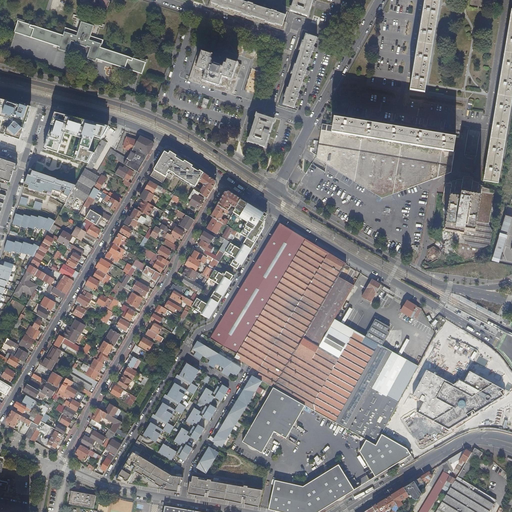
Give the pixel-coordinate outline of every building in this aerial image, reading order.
[(87,0),(85,6),(105,12),(110,1),(105,0),(100,0),(101,0),(99,0),(87,0)] [(210,0),(209,6),(271,26),(284,30),(286,22),(284,21),(286,15),(277,12),(272,10),(253,5),(249,3),(239,0),(210,0)] [(312,5),(313,0),(294,0),(291,11),(308,16),(312,5)] [(424,0),(410,90),(425,92),(440,0),(424,0)] [(493,0),(470,0),(469,7),(495,11),(496,1),(493,0)] [(511,9),(511,10),(484,181),(499,183),(511,101),(511,9)] [(75,31),(66,52),(85,58),(94,37),(91,36),(94,26),(81,22),(78,32),(75,31)] [(34,26),(29,37),(48,43),(53,32),(34,26)] [(53,32),(48,43),(60,47),(59,50),(66,52),(75,31),(66,28),(64,36),(53,32)] [(313,52),(314,47),(317,37),(311,35),(311,33),(303,30),(279,105),(287,107),(288,106),(294,108),(297,98),(299,94),(305,75),(306,70),(313,52)] [(94,37),(85,58),(96,62),(97,60),(142,74),(146,63),(101,48),(103,40),(94,37)] [(193,82),(206,86),(218,62),(214,61),(213,64),(212,64),(213,60),(201,56),(193,82)] [(218,62),(206,86),(228,93),(236,67),(225,64),(224,68),(223,67),(224,64),(218,62)] [(253,93),(261,72),(252,68),(244,90),(253,93)] [(31,107),(0,99),(0,116),(12,121),(11,124),(10,124),(6,135),(17,139),(19,135),(22,136),(31,107)] [(107,126),(49,110),(39,144),(51,150),(57,133),(79,139),(72,159),(84,163),(107,126)] [(254,126),(253,130),(249,142),(266,147),(270,135),(269,135),(270,132),(271,132),(275,119),(258,114),(254,126)] [(323,125),(318,156),(383,195),(450,170),(456,137),(335,117),(333,127),(323,125)] [(132,151),(138,141),(127,137),(124,148),(132,151)] [(152,142),(140,137),(138,141),(132,151),(127,159),(124,164),(138,173),(154,146),(152,142)] [(71,194),(66,203),(64,206),(69,209),(76,197),(86,202),(89,196),(94,187),(100,178),(102,175),(112,157),(124,164),(127,159),(111,149),(96,175),(91,171),(107,143),(103,140),(102,139),(100,143),(76,185),(71,194)] [(154,170),(166,177),(167,174),(169,171),(174,174),(195,187),(195,186),(199,181),(204,173),(200,170),(199,171),(192,166),(193,165),(192,164),(185,160),(184,162),(179,159),(179,160),(176,158),(177,155),(168,150),(165,151),(154,170)] [(0,178),(10,182),(16,165),(0,159),(0,178)] [(120,166),(116,174),(125,179),(128,181),(134,172),(125,166),(123,168),(120,166)] [(71,194),(76,185),(30,170),(25,187),(55,197),(66,203),(71,194)] [(166,177),(154,170),(151,176),(162,183),(166,177)] [(72,173),(70,180),(76,182),(78,174),(72,173)] [(215,181),(204,173),(199,181),(203,184),(204,186),(201,190),(195,186),(195,187),(194,189),(197,192),(200,194),(207,199),(216,185),(215,181)] [(100,178),(94,187),(99,190),(105,181),(100,178)] [(147,187),(145,189),(153,194),(154,192),(156,189),(157,189),(159,190),(161,191),(163,188),(150,181),(147,187)] [(447,187),(444,202),(448,205),(444,231),(448,232),(464,234),(465,229),(467,230),(465,240),(472,247),(479,248),(489,244),(491,232),(487,225),(492,190),(478,188),(478,187),(470,185),(470,182),(464,181),(464,184),(456,183),(456,185),(452,184),(451,188),(447,187)] [(94,187),(89,196),(96,200),(97,201),(102,192),(99,190),(94,187)] [(145,189),(140,198),(143,200),(147,202),(150,204),(155,195),(153,194),(145,189)] [(103,193),(110,197),(120,203),(122,200),(111,193),(110,195),(104,191),(103,193)] [(235,209),(241,199),(229,191),(225,192),(218,205),(228,211),(230,207),(229,206),(230,205),(234,207),(234,209),(231,209),(229,212),(232,214),(235,209)] [(198,209),(200,211),(206,202),(198,197),(200,194),(197,192),(190,204),(198,209)] [(174,195),(169,205),(179,211),(195,220),(200,211),(198,209),(190,204),(186,202),(174,195)] [(89,196),(86,202),(84,206),(91,210),(96,200),(89,196)] [(112,207),(111,209),(115,212),(120,203),(110,197),(108,199),(109,200),(109,201),(107,205),(112,207)] [(239,211),(245,202),(241,199),(235,209),(239,211)] [(143,200),(138,210),(143,213),(148,216),(154,206),(150,204),(147,202),(143,200)] [(43,203),(35,201),(33,208),(40,210),(43,203)] [(247,216),(252,206),(245,202),(239,211),(247,216)] [(223,224),(226,225),(228,221),(225,219),(223,221),(222,220),(222,218),(225,213),(227,214),(229,212),(228,211),(218,205),(211,217),(213,218),(223,224)] [(270,217),(252,206),(247,216),(242,224),(246,227),(240,237),(246,241),(241,250),(231,244),(225,254),(235,260),(231,266),(238,270),(241,266),(243,268),(261,240),(262,240),(266,232),(268,224),(267,223),(270,217)] [(130,217),(138,222),(143,225),(146,219),(142,216),(143,213),(138,210),(136,208),(130,217)] [(103,218),(109,221),(111,218),(97,209),(95,212),(100,216),(103,218)] [(228,227),(237,232),(242,224),(247,216),(239,211),(235,209),(232,214),(231,216),(229,219),(228,221),(226,225),(228,227)] [(95,224),(96,225),(99,221),(97,220),(100,216),(95,212),(91,210),(86,219),(95,224)] [(184,219),(180,226),(188,231),(195,220),(179,211),(176,215),(181,218),(181,217),(184,219)] [(18,216),(15,215),(13,224),(27,229),(28,227),(34,229),(35,227),(42,229),(43,228),(49,232),(55,221),(51,219),(50,220),(48,219),(41,217),(41,218),(38,217),(34,216),(33,218),(31,217),(27,215),(26,217),(24,216),(18,214),(18,216)] [(502,215),(491,261),(499,263),(510,217),(502,215)] [(130,217),(129,216),(124,224),(129,226),(130,224),(135,227),(138,222),(130,217)] [(216,235),(223,224),(213,218),(207,229),(216,235)] [(87,232),(88,233),(96,238),(101,231),(93,227),(95,224),(86,219),(84,223),(86,224),(82,230),(87,232)] [(158,228),(161,229),(165,232),(171,235),(176,239),(180,241),(185,232),(176,227),(173,232),(170,231),(170,230),(169,229),(158,222),(156,227),(158,228)] [(254,267),(210,339),(235,354),(306,239),(280,224),(264,250),(255,265),(254,267)] [(133,230),(124,225),(120,232),(129,237),(133,230)] [(80,228),(77,227),(72,235),(73,236),(81,241),(87,232),(82,230),(80,228)] [(156,227),(150,236),(155,239),(161,229),(158,228),(156,227)] [(234,238),(237,232),(228,227),(223,236),(227,239),(230,235),(234,238)] [(64,231),(57,241),(67,247),(73,236),(72,235),(64,231)] [(174,243),(176,239),(171,235),(165,232),(163,237),(174,243)] [(209,245),(213,239),(209,236),(210,235),(204,232),(200,239),(202,240),(209,245)] [(115,244),(119,247),(123,241),(122,240),(124,236),(119,234),(113,243),(115,244)] [(35,257),(41,260),(42,261),(54,239),(47,235),(41,247),(35,257)] [(229,246),(231,243),(221,237),(219,240),(229,246)] [(329,253),(306,239),(235,354),(236,355),(235,358),(258,371),(329,253)] [(164,244),(176,252),(178,248),(166,240),(164,244)] [(197,249),(204,253),(209,245),(202,240),(197,249)] [(7,242),(4,250),(12,253),(12,251),(15,243),(10,241),(9,242),(7,242)] [(15,243),(12,251),(20,254),(20,253),(23,243),(18,242),(17,243),(15,243)] [(23,243),(20,253),(28,255),(28,254),(33,245),(26,243),(25,244),(23,243)] [(426,246),(426,253),(432,257),(438,254),(439,247),(433,243),(426,246)] [(115,244),(113,248),(110,252),(114,255),(119,247),(115,244)] [(35,257),(41,247),(36,245),(36,246),(33,245),(28,254),(35,258),(35,257)] [(72,246),(70,249),(82,256),(84,253),(72,246)] [(157,255),(166,260),(171,251),(162,246),(157,255)] [(161,273),(166,264),(168,261),(166,260),(157,255),(144,247),(141,252),(153,260),(149,267),(152,269),(153,268),(161,273)] [(191,258),(199,262),(203,256),(195,251),(191,258)] [(215,260),(219,262),(224,254),(220,251),(215,260)] [(109,252),(106,257),(110,260),(111,260),(112,259),(111,258),(111,257),(115,259),(114,260),(118,262),(120,259),(109,252)] [(71,259),(78,263),(81,257),(74,253),(71,259)] [(329,253),(258,371),(259,372),(256,378),(262,381),(269,385),(275,388),(338,278),(346,264),(340,261),(340,260),(337,258),(329,253)] [(35,258),(30,266),(36,270),(41,260),(35,257),(35,258)] [(196,271),(201,263),(199,262),(191,258),(190,257),(185,265),(188,267),(196,271)] [(71,259),(70,258),(67,264),(74,269),(75,266),(76,267),(78,263),(71,259)] [(102,258),(96,268),(98,269),(106,274),(108,271),(109,272),(110,270),(109,270),(112,264),(108,262),(104,260),(102,258)] [(214,259),(208,268),(210,269),(214,271),(219,262),(215,260),(214,259)] [(4,266),(0,264),(0,269),(12,273),(14,265),(8,263),(7,267),(4,266)] [(72,276),(76,278),(79,273),(65,265),(63,268),(65,270),(64,272),(63,272),(61,274),(64,276),(64,275),(71,279),(72,276)] [(36,270),(30,266),(27,271),(33,274),(51,285),(51,286),(53,282),(54,280),(36,270)] [(155,282),(160,274),(152,269),(149,267),(147,266),(143,273),(147,275),(149,272),(153,274),(151,278),(151,279),(155,282)] [(193,282),(199,273),(196,271),(188,267),(182,275),(189,279),(190,280),(193,282)] [(12,273),(0,269),(0,274),(1,274),(4,275),(3,280),(7,281),(9,282),(12,273)] [(93,278),(101,283),(105,276),(110,279),(111,277),(106,274),(98,269),(93,278)] [(209,279),(211,276),(214,271),(210,269),(206,276),(205,277),(209,279)] [(27,271),(15,293),(20,296),(23,291),(32,296),(35,291),(38,286),(30,281),(30,282),(28,282),(33,274),(27,271)] [(236,277),(226,272),(225,274),(223,273),(222,275),(215,271),(209,281),(218,286),(207,304),(198,299),(191,310),(211,322),(221,306),(220,305),(224,299),(225,299),(234,284),(232,284),(236,277)] [(58,289),(66,295),(74,281),(71,279),(64,275),(64,276),(63,279),(64,279),(58,289)] [(121,286),(125,288),(131,277),(127,275),(122,284),(121,286)] [(86,285),(92,289),(95,291),(99,284),(101,286),(106,289),(108,287),(101,283),(93,278),(91,277),(86,285)] [(204,288),(209,279),(205,277),(200,286),(204,288)] [(302,403),(310,408),(363,438),(375,445),(382,433),(387,424),(418,366),(392,352),(399,338),(387,332),(390,327),(375,319),(365,337),(334,319),(353,286),(338,278),(275,388),(302,403)] [(199,295),(204,288),(200,286),(193,282),(190,280),(189,282),(190,283),(191,283),(192,284),(191,286),(191,287),(198,291),(197,294),(199,295)] [(381,285),(372,280),(362,298),(370,303),(381,285)] [(113,290),(117,292),(121,286),(122,284),(120,282),(118,281),(113,290)] [(51,286),(51,285),(48,290),(64,299),(66,295),(58,289),(54,287),(51,286)] [(171,289),(175,291),(180,294),(183,288),(178,285),(176,287),(174,286),(173,285),(171,289)] [(145,297),(150,288),(146,286),(141,294),(145,297)] [(32,296),(30,299),(35,302),(39,296),(36,294),(37,292),(35,291),(32,296)] [(180,304),(185,297),(180,294),(175,291),(171,298),(180,304)] [(137,308),(143,298),(137,295),(133,293),(127,302),(137,308)] [(81,294),(77,301),(82,304),(82,305),(85,307),(86,306),(87,307),(91,300),(85,296),(81,294)] [(97,303),(107,309),(111,303),(107,301),(108,298),(102,295),(97,303)] [(115,295),(113,299),(123,304),(125,301),(115,295)] [(41,306),(42,306),(50,311),(56,303),(46,297),(41,306)] [(180,312),(182,309),(178,306),(169,301),(166,306),(167,306),(166,308),(174,312),(176,309),(180,312)] [(416,318),(421,309),(417,307),(413,304),(407,301),(400,312),(411,318),(412,316),(416,318)] [(159,305),(155,312),(160,314),(162,312),(170,316),(172,313),(159,305)] [(37,315),(39,316),(44,319),(45,320),(50,311),(42,306),(37,315)] [(79,306),(74,314),(81,319),(87,310),(79,306)] [(130,321),(136,312),(128,307),(125,313),(127,314),(125,318),(130,321)] [(100,320),(106,324),(112,312),(106,309),(100,320)] [(181,318),(184,320),(189,312),(185,310),(180,318),(181,318)] [(162,319),(154,314),(150,320),(155,323),(159,325),(162,319)] [(38,319),(33,327),(38,330),(44,319),(39,316),(38,318),(38,319)] [(435,329),(441,322),(436,318),(430,325),(435,329)] [(22,321),(19,319),(14,327),(17,329),(22,321)] [(121,319),(115,329),(122,333),(124,330),(126,331),(130,324),(121,319)] [(77,320),(72,328),(81,333),(81,334),(86,326),(77,320)] [(158,335),(162,327),(159,325),(155,323),(151,331),(157,335),(158,335)] [(33,327),(31,326),(26,335),(35,340),(40,331),(38,330),(33,327)] [(64,338),(65,338),(75,344),(81,333),(72,328),(68,334),(66,333),(64,338)] [(111,330),(104,341),(113,346),(114,347),(119,339),(118,338),(120,335),(111,330)] [(166,350),(169,345),(164,342),(163,344),(161,343),(164,338),(158,335),(157,335),(151,331),(149,330),(146,334),(154,339),(155,339),(158,341),(156,344),(166,350)] [(35,340),(26,335),(20,345),(24,348),(29,351),(35,340)] [(64,338),(60,335),(55,345),(60,348),(65,338),(64,338)] [(144,338),(139,346),(149,351),(150,349),(151,349),(152,348),(151,347),(153,344),(144,338)] [(20,345),(10,340),(7,345),(14,348),(20,350),(16,356),(15,355),(13,354),(12,355),(20,360),(24,362),(28,354),(23,351),(24,348),(20,345)] [(75,344),(69,341),(67,345),(81,354),(84,349),(75,344)] [(113,346),(104,341),(99,351),(100,352),(107,356),(113,346)] [(194,356),(197,358),(205,346),(198,341),(192,350),(196,352),(194,356)] [(136,345),(132,351),(138,354),(141,348),(136,345)] [(61,350),(54,346),(48,357),(56,362),(62,351),(61,350)] [(203,356),(207,358),(212,350),(205,346),(197,358),(201,360),(203,356)] [(212,350),(207,358),(210,360),(208,364),(211,366),(218,354),(212,350)] [(101,354),(98,360),(102,363),(104,360),(106,359),(107,360),(109,357),(107,356),(100,352),(100,353),(101,354)] [(435,352),(434,353),(433,354),(406,404),(406,405),(406,406),(407,406),(446,427),(448,428),(450,427),(503,396),(505,394),(505,392),(504,389),(502,387),(436,353),(435,352)] [(0,354),(0,359),(6,363),(8,360),(9,361),(8,363),(16,367),(20,360),(12,355),(8,353),(5,358),(0,354)] [(218,354),(211,366),(214,368),(217,364),(220,367),(225,358),(218,354)] [(42,360),(40,364),(41,365),(46,368),(49,369),(50,370),(51,371),(56,362),(48,357),(47,356),(44,361),(42,360)] [(128,366),(128,367),(132,369),(138,360),(133,357),(128,366)] [(225,375),(232,364),(232,363),(225,358),(220,367),(224,369),(222,373),(225,375)] [(90,368),(99,373),(104,364),(102,363),(98,360),(95,359),(90,368)] [(187,363),(180,376),(192,384),(200,371),(187,363)] [(232,364),(225,375),(228,377),(231,373),(236,376),(241,370),(232,364)] [(128,367),(123,376),(131,380),(132,381),(137,372),(132,369),(128,367)] [(0,380),(3,382),(8,385),(15,373),(7,368),(2,377),(0,376),(0,380)] [(86,375),(95,380),(99,373),(90,368),(86,375)] [(66,379),(67,378),(68,376),(57,369),(55,373),(66,379)] [(48,382),(57,387),(62,379),(65,381),(66,379),(55,373),(54,372),(48,382)] [(40,392),(45,395),(51,398),(57,387),(48,382),(34,374),(32,377),(41,382),(41,383),(46,386),(44,390),(42,389),(41,391),(39,389),(38,391),(40,392)] [(68,376),(67,378),(71,381),(81,387),(89,391),(92,387),(69,374),(68,376)] [(177,374),(173,382),(175,383),(181,387),(184,382),(190,386),(187,391),(194,395),(198,388),(192,384),(180,376),(177,374)] [(201,380),(206,384),(211,378),(206,375),(201,380)] [(245,379),(259,387),(262,381),(256,378),(252,375),(251,378),(247,375),(245,379)] [(131,380),(123,376),(119,384),(126,389),(131,380)] [(143,387),(148,378),(144,376),(140,385),(143,387)] [(67,378),(60,389),(60,390),(64,393),(68,395),(71,397),(80,402),(81,401),(82,402),(84,398),(76,393),(67,388),(71,381),(67,378)] [(246,387),(254,392),(255,392),(259,387),(245,379),(243,382),(247,384),(246,387)] [(30,380),(28,385),(38,391),(39,389),(41,386),(30,380)] [(0,391),(7,396),(12,387),(8,385),(3,382),(0,387),(0,391)] [(175,383),(168,396),(180,403),(187,391),(181,387),(175,383)] [(220,383),(216,389),(225,395),(229,389),(220,383)] [(28,385),(24,391),(36,398),(38,395),(43,398),(45,395),(40,392),(38,391),(28,385)] [(128,404),(132,407),(137,398),(134,396),(115,385),(111,393),(119,398),(121,394),(122,394),(124,394),(131,398),(128,404)] [(269,385),(236,439),(256,450),(270,429),(283,437),(302,403),(275,388),(269,385)] [(80,390),(91,397),(93,393),(89,391),(81,387),(80,390)] [(254,392),(246,387),(244,390),(240,388),(238,391),(250,398),(254,392)] [(210,404),(211,405),(215,397),(213,396),(214,394),(213,393),(214,392),(207,388),(199,401),(206,405),(207,403),(208,403),(210,404)] [(215,397),(222,401),(225,395),(216,389),(214,394),(213,396),(215,397)] [(60,390),(57,395),(68,401),(71,397),(68,395),(64,393),(60,390)] [(240,396),(238,400),(246,405),(250,398),(238,391),(236,394),(240,396)] [(163,403),(169,406),(172,401),(179,405),(175,410),(182,414),(186,407),(180,403),(168,396),(165,394),(161,401),(163,403)] [(27,396),(22,404),(28,408),(31,409),(36,401),(27,396)] [(246,405),(238,400),(237,402),(233,399),(231,403),(244,411),(247,406),(246,405)] [(73,400),(69,407),(76,411),(81,404),(73,400)] [(22,404),(18,402),(15,406),(19,409),(19,410),(23,413),(26,408),(27,409),(28,408),(22,404)] [(163,403),(156,416),(168,423),(175,410),(169,406),(163,403)] [(208,403),(204,409),(213,415),(217,409),(211,405),(210,404),(208,403)] [(244,411),(231,403),(229,406),(233,408),(231,410),(241,416),(244,411)] [(105,408),(104,412),(113,417),(118,409),(110,404),(107,409),(105,408)] [(49,408),(45,406),(44,406),(40,415),(44,417),(46,414),(49,408)] [(67,406),(62,414),(64,415),(72,419),(76,411),(69,407),(67,406)] [(116,433),(122,422),(119,420),(118,421),(98,409),(92,419),(98,423),(100,420),(99,419),(101,415),(116,424),(113,428),(108,425),(106,428),(116,433)] [(200,415),(209,421),(213,415),(204,409),(200,415)] [(231,410),(230,412),(226,410),(224,413),(238,421),(241,416),(231,410)] [(31,426),(26,435),(32,437),(37,429),(39,426),(31,422),(29,420),(21,415),(13,411),(7,421),(8,425),(14,427),(19,419),(31,426)] [(511,414),(505,412),(502,420),(505,421),(503,429),(511,430),(511,414)] [(238,421),(224,413),(223,416),(226,419),(225,421),(234,426),(235,426),(238,421)] [(31,416),(29,420),(31,422),(39,426),(41,422),(44,417),(40,415),(38,414),(35,419),(31,416)] [(44,417),(41,422),(45,424),(49,416),(46,414),(44,417)] [(64,415),(60,422),(68,427),(72,419),(64,415)] [(132,428),(137,420),(133,417),(128,426),(132,428)] [(219,422),(217,425),(229,433),(234,426),(225,421),(223,424),(219,422)] [(41,422),(39,426),(42,428),(48,431),(50,427),(45,424),(41,422)] [(151,423),(144,435),(156,443),(163,430),(151,423)] [(196,423),(192,429),(201,435),(205,429),(196,423)] [(58,425),(56,430),(64,434),(66,430),(58,425)] [(225,439),(229,433),(217,425),(215,428),(219,430),(217,434),(225,439)] [(37,429),(32,437),(36,439),(40,432),(40,431),(42,428),(39,426),(37,429)] [(192,429),(188,435),(197,441),(201,435),(192,429)] [(51,442),(49,445),(55,449),(56,448),(63,436),(55,431),(50,441),(51,442)] [(363,438),(356,449),(373,479),(401,462),(400,460),(405,457),(406,459),(412,455),(408,448),(382,433),(375,445),(363,438)] [(214,443),(219,446),(221,447),(225,439),(217,434),(214,438),(211,436),(209,439),(214,443)] [(88,447),(93,440),(85,435),(81,443),(88,447)] [(116,455),(121,445),(112,440),(107,449),(116,455)] [(164,443),(158,452),(165,456),(170,447),(164,443)] [(184,443),(180,449),(189,455),(193,448),(184,443)] [(85,459),(90,450),(81,445),(76,454),(77,454),(79,456),(78,458),(82,460),(83,458),(85,459)] [(134,446),(124,463),(131,468),(130,469),(134,471),(134,470),(162,486),(160,489),(177,492),(178,491),(181,491),(183,478),(175,476),(174,483),(171,482),(169,481),(172,476),(139,456),(142,450),(134,446)] [(177,451),(170,447),(165,456),(172,460),(177,451)] [(208,449),(204,447),(202,450),(216,458),(219,453),(209,447),(208,449)] [(456,495),(446,511),(489,511),(494,504),(496,501),(485,494),(487,490),(482,486),(479,491),(463,481),(476,460),(478,461),(482,453),(474,448),(471,453),(466,462),(456,480),(453,485),(450,490),(449,491),(456,495)] [(176,455),(185,461),(189,455),(180,449),(176,455)] [(202,450),(200,453),(204,456),(203,457),(212,463),(216,458),(202,450)] [(445,473),(450,476),(452,472),(460,459),(466,450),(442,464),(445,473)] [(460,459),(466,462),(471,453),(466,450),(460,459)] [(212,463),(203,457),(202,459),(198,457),(196,460),(209,468),(212,463)] [(105,472),(112,461),(107,458),(101,469),(105,472)] [(209,468),(196,460),(194,463),(198,466),(197,467),(206,473),(209,468)] [(0,494),(1,491),(1,492),(8,493),(8,492),(9,485),(3,484),(2,487),(0,486),(0,476),(2,462),(0,461),(0,494)] [(275,481),(268,510),(278,511),(319,511),(354,491),(349,482),(339,466),(303,487),(275,481)] [(120,469),(117,480),(126,483),(132,474),(128,471),(120,469)] [(427,511),(442,489),(450,476),(445,473),(444,472),(419,511),(427,511)] [(431,477),(429,473),(420,478),(423,482),(425,481),(428,483),(431,477)] [(448,493),(449,491),(450,490),(453,485),(456,480),(450,476),(442,489),(448,493)] [(423,482),(420,478),(403,488),(408,497),(414,499),(416,496),(413,490),(424,484),(423,482)] [(207,481),(192,479),(190,493),(205,496),(205,494),(208,494),(208,491),(206,491),(207,487),(210,487),(211,481),(208,480),(207,481)] [(349,482),(354,491),(361,487),(358,482),(357,483),(354,479),(349,482)] [(236,503),(239,504),(242,487),(236,486),(236,487),(235,487),(235,486),(220,484),(219,484),(219,483),(213,482),(210,498),(236,503)] [(248,487),(244,486),(243,493),(248,494),(248,498),(243,497),(243,500),(245,500),(245,502),(246,503),(246,505),(259,508),(263,491),(248,487)] [(398,508),(402,505),(400,502),(400,500),(401,499),(402,500),(408,497),(403,488),(391,496),(396,505),(398,508)] [(71,491),(69,504),(94,508),(96,495),(71,491)] [(437,510),(441,511),(446,511),(456,495),(449,491),(448,493),(443,500),(440,506),(437,510)] [(391,496),(372,507),(375,511),(395,511),(394,511),(392,511),(383,511),(396,505),(391,496)]
